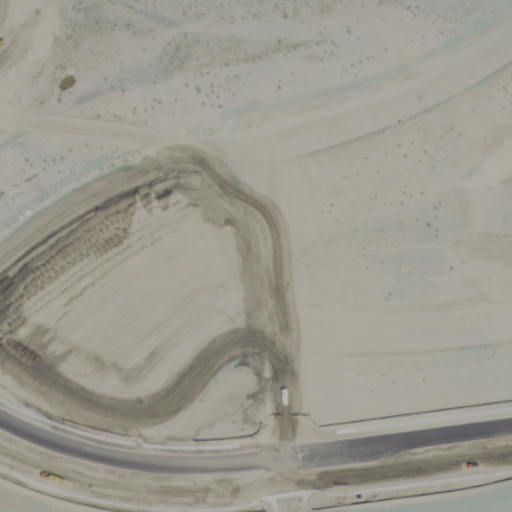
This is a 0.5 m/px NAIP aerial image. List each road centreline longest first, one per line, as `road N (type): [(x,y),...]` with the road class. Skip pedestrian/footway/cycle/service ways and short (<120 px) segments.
road 1 (residential): [(511,436),(286,470),(160,470),(49,448),(0,421)]
road 2 (residential): [(0,458),(43,483),(148,501),(289,503),(511,471)]
